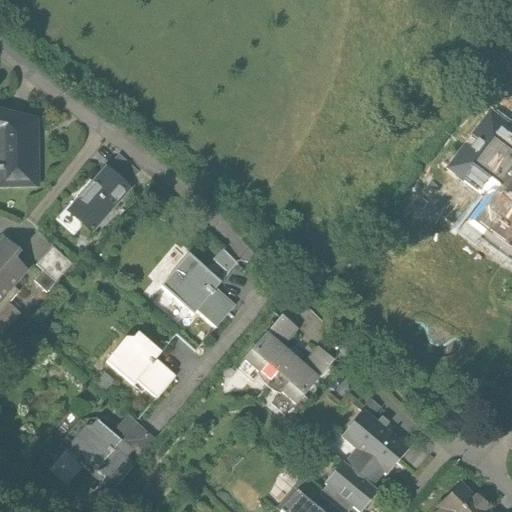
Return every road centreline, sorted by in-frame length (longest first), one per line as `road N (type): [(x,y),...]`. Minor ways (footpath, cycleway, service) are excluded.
road 1 (unclassified): [(304,283),(0,41)]
road 2 (residential): [(511,491),(475,455),(446,442),(395,511)]
road 3 (unknown): [(102,122),(32,221)]
